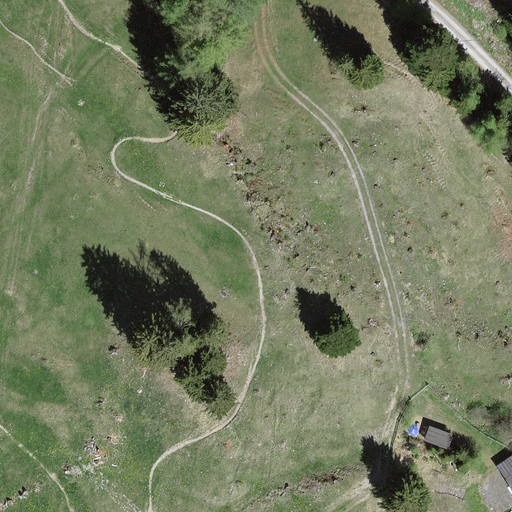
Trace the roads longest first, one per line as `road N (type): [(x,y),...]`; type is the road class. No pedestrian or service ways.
road 1 (track): [(258,0),(268,65),(336,132),(361,189),(403,353),(402,389),(384,429)]
road 2 (track): [(420,0),(511,88)]
